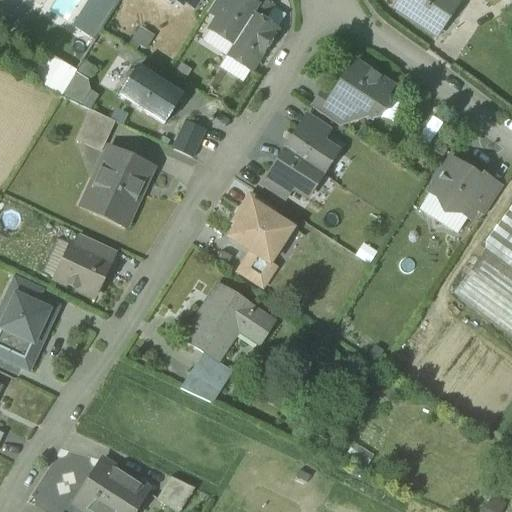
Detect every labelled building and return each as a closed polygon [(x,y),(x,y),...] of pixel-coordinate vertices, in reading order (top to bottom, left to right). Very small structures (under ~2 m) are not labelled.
[(214,0),(207,11),(217,17),(228,0),(214,0)] [(258,5),(249,0),(228,0),(217,17),(210,30),(233,44),(233,45),(253,14),(253,15),(259,6),(258,5)] [(263,0),(261,0),(258,5),(259,6),(253,15),(264,21),(273,6),(263,0)] [(458,0),(399,0),(395,6),(437,34),(438,33),(433,29),(452,0),(455,0),(458,2),(459,0),(458,0)] [(253,15),(253,14),(233,45),(233,44),(226,55),(250,70),(276,29),(264,21),(253,15)] [(147,48),(155,34),(141,26),(130,44),(137,48),(140,44),(147,48)] [(30,77),(60,95),(76,71),(46,53),(30,77)] [(97,67),(85,59),(63,93),(91,108),(100,94),(91,89),(89,78),(97,67)] [(392,87),(353,62),(333,93),(349,104),(355,102),(362,107),(363,113),(370,118),(378,116),(386,103),(385,97),(392,87)] [(182,96),(136,67),(118,95),(163,124),(182,96)] [(333,93),(324,88),(312,107),(341,126),(346,117),(345,111),(349,104),(333,93)] [(115,122),(89,110),(76,139),(101,151),(115,122)] [(329,130),(307,116),(301,127),(300,127),(322,141),(329,130)] [(185,121),(172,148),(192,158),(205,130),(185,121)] [(322,141),(300,127),(301,127),(300,126),(285,149),(322,173),(337,150),(322,141)] [(152,167),(108,147),(94,178),(102,182),(89,210),(125,226),(152,167)] [(322,173),(285,149),(270,172),(271,172),(293,186),(293,187),(307,196),(322,173)] [(452,158),(430,191),(441,199),(444,212),(457,209),(468,217),(475,207),(474,206),(479,199),(472,195),(482,178),(481,177),(452,158)] [(293,186),(271,172),(264,183),(286,197),(293,187),(293,186)] [(502,187),(483,174),(481,177),(482,178),(472,195),(479,199),(474,206),(475,207),(485,213),(502,187)] [(241,208),(246,211),(252,202),(269,212),(271,208),(250,195),(241,208)] [(292,227),(269,212),(252,202),(246,211),(230,238),(251,251),(270,263),(292,227)] [(511,204),(485,241),(511,259),(511,204)] [(114,250),(81,234),(75,247),(108,262),(114,250)] [(75,247),(70,245),(54,277),(94,296),(110,263),(108,262),(75,247)] [(511,266),(486,248),(453,292),(511,334),(511,266)] [(270,263),(251,251),(237,272),(262,287),(275,266),(270,263)] [(41,291),(14,278),(8,292),(15,295),(35,304),(41,291)] [(274,321),(217,284),(182,338),(203,352),(200,357),(215,367),(238,331),(259,344),(274,321)] [(8,292),(0,309),(0,327),(15,295),(8,292)] [(35,304),(15,295),(0,327),(33,343),(38,331),(48,310),(35,304)] [(55,313),(48,310),(38,331),(45,335),(55,313)] [(33,343),(0,327),(0,348),(25,360),(33,343)] [(215,367),(200,357),(191,372),(220,391),(229,376),(215,367)] [(220,391),(191,372),(180,388),(212,403),(220,391)] [(133,511),(148,490),(102,459),(73,503),(87,511),(133,511)] [(171,477),(156,499),(176,511),(179,511),(195,488),(171,477)]
